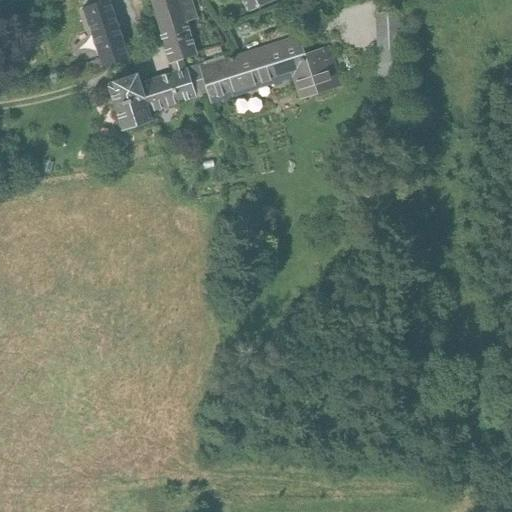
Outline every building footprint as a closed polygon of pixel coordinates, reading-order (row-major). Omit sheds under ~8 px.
[(132,57),(112,0),(97,0),(79,6),(101,68),(132,57)] [(150,0),(170,63),(199,54),(188,20),(197,18),(191,0),(150,0)] [(241,0),(247,12),(273,0),(241,0)] [(377,54),(405,53),(403,12),(375,13),(377,54)] [(199,65),(208,92),(211,103),(292,77),(298,99),(342,84),(329,45),(304,52),(298,34),(199,65)] [(187,66),(196,96),(208,92),(199,65),(198,63),(187,66)] [(196,96),(187,66),(140,80),(138,72),(107,82),(111,96),(121,130),(152,119),(150,112),(196,96)]
